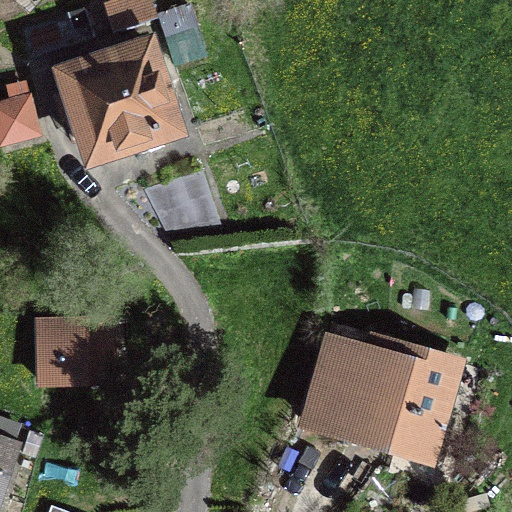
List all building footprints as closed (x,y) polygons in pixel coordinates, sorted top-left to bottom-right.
[(124,0),(108,5),(116,29),(154,17),(149,0),(124,0)] [(174,130),(148,48),(66,74),(72,93),(58,97),(64,117),(78,113),(93,156),(131,144),(142,153),(161,147),(167,132),(174,130)] [(37,133),(24,83),(9,87),(13,102),(0,105),(0,132),(2,141),(37,133)] [(43,383),(107,381),(106,321),(41,321),(43,383)] [(334,325),(308,422),(431,457),(457,365),(375,342),(376,336),(334,325)] [(0,444),(0,487),(13,449),(0,444)]
